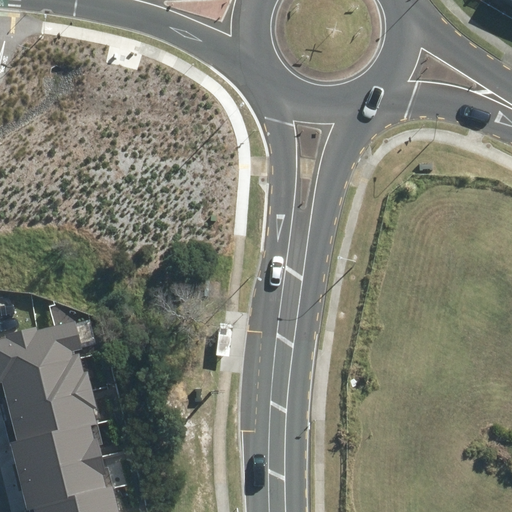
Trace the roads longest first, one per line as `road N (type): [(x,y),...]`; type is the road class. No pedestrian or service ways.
road 1 (secondary): [(274,511),(294,290)]
road 2 (secondary): [(362,97),(316,202),(294,290)]
road 3 (secondary): [(294,290),(284,92)]
road 4 (secondary): [(253,52),(105,0)]
road 5 (tertiary): [(511,115),(454,100),(362,97)]
road 6 (tertiary): [(402,7),(511,89)]
